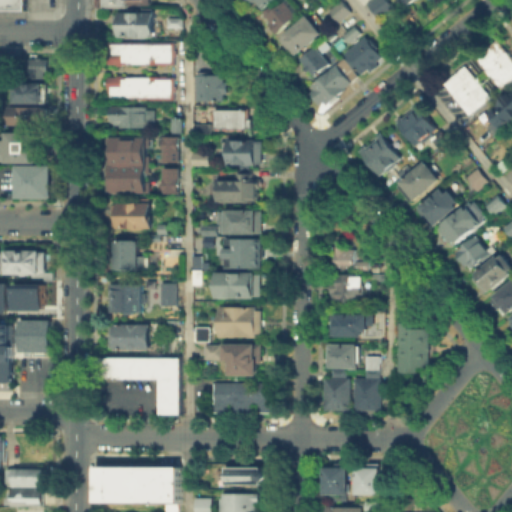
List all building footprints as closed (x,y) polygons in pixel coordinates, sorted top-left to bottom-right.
[(0,0),(27,0),(27,9),(0,9),(0,0)] [(250,0),(259,10),(270,0),(250,0)] [(278,0),(266,10),(258,0),(256,0),(254,2),(252,0),(278,0)] [(280,32),(267,16),(286,0),(298,0),(307,10),(280,32)] [(338,0),(342,0),(351,11),(339,21),(329,9),(338,0)] [(367,1),(368,0),(389,0),(393,5),(379,16),(367,1)] [(117,33),(117,11),(158,11),(158,33),(117,33)] [(285,35),(312,15),(325,33),(298,54),(285,35)] [(167,26),(167,16),(182,17),(182,26),(167,26)] [(355,24),(361,32),(349,42),(342,34),(355,24)] [(384,65),(375,73),(369,67),(364,71),(349,53),(369,37),(384,55),(379,59),(384,65)] [(469,115),(493,95),(483,83),(491,76),(501,88),(511,78),(511,55),(497,38),(474,57),(484,68),(476,75),(466,63),(442,83),(469,115)] [(112,64),(112,43),(177,43),(177,64),(112,64)] [(321,48),(333,65),(317,77),(305,60),(321,48)] [(43,58),(50,58),(49,71),(47,70),(47,77),(40,76),(40,75),(31,75),(32,58),(39,58),(39,56),(43,56),(43,58)] [(0,58),(22,58),(22,70),(2,70),(2,89),(0,89),(0,58)] [(358,80),(329,103),(326,99),(320,103),(313,94),(318,89),(315,86),(344,62),(358,80)] [(199,100),(199,74),(226,75),(226,100),(199,100)] [(111,99),(111,76),(178,76),(178,99),(111,99)] [(46,82),(46,101),(17,101),(18,82),(46,82)] [(511,123),(506,128),(505,127),(497,133),(490,124),(497,118),(491,110),(511,93),(511,123)] [(417,101),(397,118),(418,145),(439,128),(417,101)] [(39,106),(39,123),(14,123),(14,105),(39,106)] [(116,108),(152,108),(152,127),(116,127),(116,108)] [(253,109),(253,131),(219,131),(219,109),(253,109)] [(171,116),(182,116),(182,131),(171,131),(171,116)] [(211,123),(211,133),(199,133),(199,123),(211,123)] [(0,132),(46,132),(46,159),(0,159),(0,132)] [(384,134),(405,159),(383,177),(362,152),(384,134)] [(183,138),(183,162),(166,162),(166,138),(183,138)] [(116,164),(116,140),(151,140),(151,164),(116,164)] [(228,165),(228,141),(264,141),(264,166),(228,165)] [(193,150),(193,164),(210,164),(210,151),(193,150)] [(501,158),(494,165),(500,172),(508,166),(501,158)] [(401,183),(427,163),(441,180),(416,201),(401,183)] [(55,166),(55,199),(18,198),(18,165),(55,166)] [(468,177),(479,168),(487,178),(476,187),(468,177)] [(116,191),(116,169),(151,169),(151,191),(116,191)] [(166,194),(166,170),(183,170),(183,195),(166,194)] [(257,170),(257,180),(260,180),(260,202),(220,201),(220,180),(241,180),(241,170),(257,170)] [(421,206),(445,187),(460,206),(436,225),(421,206)] [(487,204),(499,195),(508,206),(496,216),(487,204)] [(161,224),(161,202),(185,202),(185,224),(161,224)] [(118,229),(119,205),(154,205),(154,229),(118,229)] [(443,228),(469,206),(483,223),(456,244),(443,228)] [(265,211),(265,233),(231,233),(231,211),(265,211)] [(219,223),(219,234),(202,233),(202,223),(219,223)] [(168,233),(168,248),(152,248),(152,233),(168,233)] [(261,238),(261,267),(228,267),(228,259),(219,259),(219,248),(228,248),(228,238),(261,238)] [(481,238),(492,254),(473,267),(462,251),(481,238)] [(113,269),(113,240),(143,240),(143,269),(113,269)] [(350,240),(350,252),(358,252),(358,260),(371,261),(371,271),(346,271),(346,268),(336,267),(336,251),(341,252),(341,240),(350,240)] [(41,249),(41,250),(46,250),(46,271),(53,271),(53,279),(32,279),(32,273),(28,273),(27,274),(22,274),(21,273),(4,273),(4,257),(6,257),(6,248),(41,249)] [(193,254),(192,267),(201,267),(201,254),(193,254)] [(506,255),(511,263),(511,274),(487,294),(476,279),(506,255)] [(203,284),(193,284),(193,268),(203,268),(203,284)] [(220,297),(220,273),(259,273),(259,297),(220,297)] [(343,301),(343,278),(367,278),(367,301),(343,301)] [(0,281),(0,312),(9,312),(9,281),(0,281)] [(108,281),(143,282),(143,311),(108,310),(108,301),(112,301),(112,291),(108,291),(108,281)] [(177,281),(161,281),(161,304),(177,304),(177,281)] [(14,283),(14,309),(45,309),(45,283),(14,283)] [(511,286),(511,313),(507,318),(494,302),(511,286)] [(409,294),(408,307),(399,307),(399,294),(409,294)] [(265,308),(264,337),(223,337),(223,308),(265,308)] [(333,337),(333,316),(369,316),(369,337),(333,337)] [(51,320),(51,350),(18,350),(19,320),(51,320)] [(151,322),(109,322),(109,348),(151,348),(151,322)] [(0,381),(11,381),(11,323),(0,323),(0,381)] [(421,372),(401,372),(401,323),(431,323),(431,366),(421,366),(421,372)] [(195,340),(195,325),(210,325),(209,340),(195,340)] [(205,358),(205,343),(222,343),(222,358),(205,358)] [(260,360),(260,374),(232,374),(232,360),(230,360),(230,345),(260,345),(260,360)] [(333,368),(333,346),(361,347),(361,368),(333,368)] [(371,374),(371,357),(382,357),(382,374),(371,374)] [(184,359),(184,414),(163,414),(163,378),(106,378),(106,359),(184,359)] [(327,409),(327,378),(352,378),(352,409),(327,409)] [(358,410),(358,379),(383,379),(383,410),(358,410)] [(217,409),(217,384),(274,385),(274,410),(217,409)] [(181,465),(181,501),(95,501),(95,465),(181,465)] [(327,494),(327,465),(353,465),(353,494),(327,494)] [(44,467),(44,482),(38,482),(38,484),(13,484),(13,480),(6,480),(7,468),(12,468),(12,467),(44,467)] [(361,493),(361,467),(384,467),(384,493),(361,493)] [(268,469),(268,485),(231,485),(232,469),(268,469)] [(45,490),(44,503),(14,502),(14,486),(38,487),(38,490),(45,490)] [(259,491),(220,492),(220,511),(259,511),(259,509),(257,509),(256,501),(259,501),(259,491)] [(212,496),(212,511),(194,511),(194,496),(212,496)] [(371,511),(371,502),(384,502),(384,511),(371,511)]
